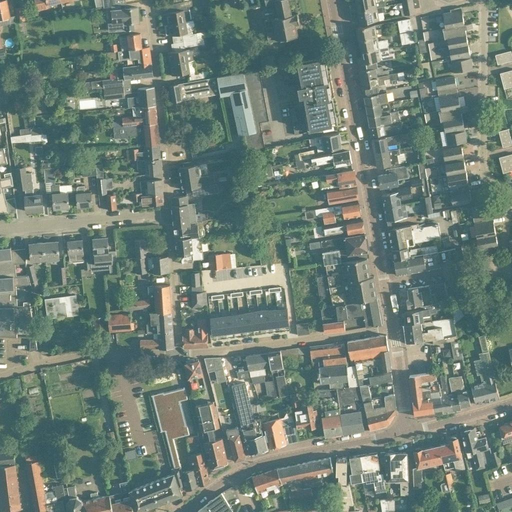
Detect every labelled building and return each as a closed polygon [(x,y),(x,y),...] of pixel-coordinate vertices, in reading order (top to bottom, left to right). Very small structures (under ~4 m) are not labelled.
[(0,0),(0,24),(0,25),(10,23),(9,17),(10,16),(6,0),(0,0)] [(35,0),(37,9),(49,7),(48,4),(61,2),(60,0),(35,0)] [(102,0),(104,8),(126,4),(125,0),(102,0)] [(191,0),(190,0),(183,1),(177,2),(179,8),(192,6),(191,0)] [(287,0),(264,0),(266,5),(277,2),(280,17),(291,15),(287,0)] [(356,0),(358,11),(384,6),(383,0),(375,2),(375,0),(356,0)] [(418,0),(414,0),(403,2),(405,15),(415,13),(414,8),(420,7),(418,0)] [(15,7),(17,21),(25,20),(24,6),(15,7)] [(384,6),(358,11),(361,23),(379,20),(377,13),(385,11),(384,6)] [(117,22),(118,31),(134,30),(133,23),(139,22),(138,7),(124,8),(124,11),(121,11),(121,10),(112,10),(113,23),(117,22)] [(166,12),(166,14),(163,15),(165,24),(168,23),(168,24),(186,21),(191,20),(189,8),(166,12)] [(451,12),(443,13),(445,23),(445,27),(446,27),(464,24),(464,23),(462,14),(451,16),(451,12)] [(291,15),(280,17),(264,20),(268,41),(287,38),(288,40),(298,38),(296,28),(300,27),(297,14),(291,15)] [(410,18),(398,20),(399,27),(412,25),(410,18)] [(25,21),(18,22),(19,29),(26,28),(25,21)] [(186,21),(168,24),(168,25),(165,25),(167,34),(170,34),(170,36),(182,33),(184,41),(198,39),(197,33),(193,34),(190,26),(187,27),(186,21)] [(445,27),(443,27),(443,31),(446,30),(447,37),(466,34),(465,29),(473,27),(472,22),(464,23),(464,24),(446,27),(445,27)] [(381,24),(356,28),(359,40),(378,37),(376,29),(382,28),(381,24)] [(412,25),(399,27),(400,34),(404,33),(413,32),(412,25)] [(413,32),(404,33),(406,44),(415,42),(413,32)] [(140,33),(120,36),(122,50),(142,47),(140,33)] [(466,34),(447,37),(449,48),(468,44),(466,34)] [(378,37),(359,40),(361,52),(380,49),(386,48),(385,44),(379,45),(379,42),(378,37)] [(417,40),(420,53),(427,52),(425,40),(424,38),(417,40)] [(198,39),(184,41),(185,49),(191,48),(190,46),(199,45),(198,39)] [(468,44),(449,48),(451,58),(470,55),(468,44)] [(149,46),(142,47),(122,50),(118,51),(119,60),(137,57),(138,64),(123,66),(123,67),(151,64),(149,46)] [(168,52),(170,64),(188,60),(193,59),(191,48),(168,52)] [(362,58),(357,59),(359,64),(361,64),(377,62),(388,60),(387,55),(381,56),(380,49),(361,52),(362,58)] [(511,55),(511,51),(495,55),(498,64),(511,60),(511,55)] [(295,60),(300,86),(299,87),(301,96),(302,95),(309,132),(338,127),(333,97),(335,97),(334,96),(332,97),(331,92),(334,91),(330,74),(328,74),(325,54),(295,60)] [(470,55),(451,58),(452,62),(454,72),(473,68),(470,55)] [(188,60),(170,64),(172,75),(190,72),(188,60)] [(243,60),(227,63),(228,71),(245,68),(243,60)] [(362,70),(360,70),(361,79),(398,73),(397,68),(383,70),(383,67),(378,68),(377,62),(361,64),(362,70)] [(104,87),(104,88),(124,85),(123,77),(133,75),(133,76),(153,74),(151,64),(123,67),(117,68),(118,77),(91,81),(92,88),(104,87)] [(259,68),(243,71),(245,77),(260,74),(259,68)] [(511,69),(500,73),(504,88),(511,86),(511,69)] [(209,71),(189,74),(191,80),(210,76),(209,71)] [(243,71),(218,76),(221,92),(235,90),(244,134),(256,131),(255,123),(253,117),(252,112),(251,106),(250,100),(248,94),(247,89),(246,83),(245,77),(243,71)] [(398,73),(361,79),(364,94),(380,91),(386,90),(384,80),(390,79),(390,80),(399,78),(398,73)] [(260,74),(245,77),(246,83),(261,80),(260,74)] [(180,83),(170,85),(173,101),(183,99),(221,92),(218,76),(180,83)] [(445,78),(436,79),(438,93),(446,92),(457,90),(455,76),(445,78)] [(26,80),(28,97),(35,96),(33,79),(26,80)] [(261,80),(246,83),(247,89),(262,86),(261,80)] [(295,84),(286,86),(287,93),(296,91),(295,84)] [(124,85),(104,88),(105,100),(125,98),(125,95),(124,85)] [(140,106),(141,106),(156,105),(154,86),(138,88),(140,106)] [(262,86),(247,89),(248,94),(263,92),(262,86)] [(409,91),(411,98),(418,96),(417,89),(409,91)] [(447,94),(439,95),(439,98),(440,100),(441,105),(459,102),(457,90),(446,92),(447,94)] [(263,92),(248,94),(250,100),(264,97),(263,92)] [(364,96),(366,106),(388,102),(388,100),(386,92),(364,96)] [(264,97),(250,100),(251,106),(266,103),(264,97)] [(15,102),(16,109),(27,107),(26,100),(15,102)] [(399,100),(388,102),(366,106),(368,116),(391,111),(390,106),(400,105),(399,100)] [(441,110),(439,110),(440,119),(441,120),(443,120),(462,117),(461,111),(468,110),(468,106),(460,107),(459,102),(441,105),(441,110)] [(266,103),(251,106),(252,112),(267,109),(266,103)] [(122,117),(123,126),(158,123),(156,105),(141,106),(142,115),(122,117)] [(267,109),(252,112),(253,117),(268,115),(267,109)] [(398,110),(391,111),(368,116),(370,125),(395,121),(400,120),(399,115),(398,110)] [(268,115),(253,117),(255,123),(260,122),(269,121),(268,115)] [(462,117),(443,120),(445,130),(464,127),(462,117)] [(395,121),(370,125),(372,136),(386,134),(385,129),(397,127),(395,121)] [(256,131),(244,134),(245,140),(263,136),(260,122),(255,123),(256,131)] [(114,127),(115,137),(137,135),(159,133),(158,123),(123,126),(114,127)] [(464,127),(445,130),(448,145),(457,143),(467,141),(464,127)] [(499,131),(499,132),(503,147),(511,144),(511,143),(508,129),(499,131)] [(315,138),(316,146),(317,146),(318,150),(324,149),(325,150),(342,147),(339,132),(321,135),(322,136),(315,138)] [(159,133),(137,135),(138,145),(145,144),(145,145),(159,144),(160,144),(159,133)] [(11,137),(12,143),(43,140),(42,134),(11,137)] [(223,142),(221,134),(189,141),(190,149),(223,142)] [(372,139),(375,152),(389,150),(388,145),(399,143),(398,135),(372,139)] [(263,136),(245,140),(246,145),(264,142),(263,136)] [(264,142),(246,145),(248,151),(265,148),(264,142)] [(137,159),(137,161),(160,158),(159,144),(145,145),(145,150),(139,151),(138,148),(126,149),(127,159),(138,158),(139,159),(137,159)] [(419,145),(412,146),(414,156),(421,154),(419,145)] [(389,150),(375,152),(377,167),(399,163),(398,154),(399,154),(399,153),(412,150),(411,146),(389,150)] [(443,150),(445,161),(464,158),(461,146),(443,150)] [(314,149),(299,152),(299,154),(300,159),(315,155),(314,149)] [(329,153),(313,156),(315,163),(333,159),(335,166),(352,163),(349,150),(329,154),(329,153)] [(247,160),(246,152),(236,153),(237,162),(247,160)] [(511,153),(499,157),(503,173),(511,170),(511,153)] [(160,158),(137,161),(138,169),(141,169),(141,171),(146,171),(146,174),(162,173),(160,158)] [(464,158),(445,161),(447,173),(466,169),(464,158)] [(95,163),(70,166),(71,176),(96,174),(95,163)] [(201,176),(199,164),(179,167),(182,189),(202,186),(216,184),(214,174),(201,176)] [(381,187),(391,185),(398,184),(397,178),(408,176),(406,165),(398,167),(389,168),(389,173),(379,175),(381,187)] [(251,170),(249,174),(250,187),(261,186),(260,177),(273,175),(271,166),(259,168),(259,169),(251,170)] [(16,168),(19,190),(25,189),(26,196),(25,196),(27,211),(43,210),(42,195),(34,195),(33,189),(34,189),(33,181),(32,181),(32,172),(25,173),(25,167),(16,168)] [(424,168),(426,178),(429,177),(435,176),(433,167),(424,168)] [(354,169),(319,175),(321,189),(333,187),(356,184),(354,169)] [(466,169),(447,173),(450,188),(457,187),(456,183),(468,181),(466,169)] [(239,180),(238,171),(229,172),(231,182),(239,180)] [(1,179),(0,179),(0,190),(4,190),(3,187),(13,186),(12,176),(11,176),(12,176),(5,178),(1,178),(1,179)] [(104,178),(97,179),(99,194),(107,194),(105,178),(104,178)] [(412,179),(413,187),(423,185),(422,178),(412,179)] [(140,181),(141,193),(142,193),(142,195),(163,193),(162,179),(140,181)] [(216,184),(202,186),(204,194),(219,192),(218,183),(216,184)] [(53,193),(53,199),(54,209),(69,207),(68,192),(61,193),(60,184),(52,185),(53,193)] [(77,193),(77,197),(78,207),(93,205),(91,192),(85,192),(84,185),(76,186),(77,192),(77,193)] [(356,185),(328,190),(314,192),(314,197),(328,195),(329,197),(342,195),(343,200),(359,198),(356,185)] [(382,194),(384,207),(401,204),(400,199),(412,197),(410,186),(397,188),(397,192),(382,194)] [(469,187),(459,189),(450,190),(453,205),(472,201),(469,187)] [(0,190),(0,213),(9,213),(7,203),(14,202),(15,202),(15,197),(6,199),(4,190),(0,190)] [(141,193),(132,193),(132,201),(142,200),(142,205),(164,204),(163,193),(142,195),(142,193),(141,193)] [(115,194),(107,195),(108,210),(117,209),(115,194)] [(172,205),(174,226),(189,224),(196,223),(194,203),(187,203),(187,195),(172,197),(172,205)] [(425,196),(420,197),(423,214),(428,213),(433,212),(430,195),(425,196)] [(433,199),(435,209),(442,207),(441,201),(438,202),(437,198),(433,199)] [(358,202),(315,210),(316,214),(319,216),(323,215),(325,223),(335,221),(334,214),(343,212),(344,218),(361,215),(358,202)] [(405,203),(401,204),(384,207),(387,221),(407,217),(405,203)] [(471,206),(473,216),(474,221),(493,218),(490,203),(471,206)] [(256,218),(258,230),(266,228),(265,217),(256,218)] [(189,224),(174,226),(175,235),(176,238),(199,236),(201,236),(204,236),(204,234),(205,234),(205,230),(203,229),(202,219),(197,220),(197,223),(196,223),(189,224)] [(333,224),(322,226),(323,233),(347,229),(348,234),(365,231),(363,219),(333,224)] [(474,223),(477,237),(496,234),(494,223),(483,226),(482,221),(474,223)] [(388,229),(392,249),(408,247),(408,245),(414,244),(414,242),(440,237),(438,223),(418,226),(417,224),(388,229)] [(325,264),(326,264),(367,257),(369,257),(366,233),(321,240),(322,247),(343,244),(342,242),(346,242),(347,247),(322,251),(324,263),(325,264)] [(496,234),(477,237),(480,252),(487,250),(487,246),(498,244),(496,234)] [(445,247),(452,245),(449,235),(443,237),(445,247)] [(93,239),(95,253),(91,253),(90,253),(91,263),(109,262),(110,273),(110,274),(118,273),(116,251),(109,251),(107,237),(108,237),(101,237),(101,236),(94,236),(94,237),(95,237),(95,238),(93,238),(93,239)] [(176,238),(175,238),(177,255),(183,255),(183,257),(182,258),(181,260),(182,263),(189,263),(189,260),(203,258),(201,236),(199,236),(176,238)] [(68,240),(69,250),(70,260),(73,262),(84,261),(85,268),(81,268),(82,276),(92,275),(90,257),(84,258),(82,239),(75,240),(75,239),(74,238),(70,238),(69,239),(69,240),(68,240)] [(144,239),(134,240),(136,250),(137,257),(146,256),(146,249),(144,239)] [(58,241),(44,243),(45,259),(59,258),(58,241)] [(44,243),(30,244),(31,260),(45,259),(44,243)] [(408,247),(392,249),(394,259),(430,253),(438,251),(437,245),(429,246),(411,250),(411,251),(409,251),(408,247)] [(0,276),(17,276),(15,264),(27,263),(25,248),(11,250),(11,246),(0,247),(0,276)] [(430,253),(394,259),(397,275),(441,267),(438,252),(438,251),(430,253)] [(230,253),(222,254),(210,255),(211,269),(231,267),(230,253)] [(137,257),(134,258),(136,273),(149,272),(147,257),(146,256),(137,257)] [(158,257),(147,257),(149,272),(150,273),(159,273),(169,272),(168,256),(158,257)] [(317,276),(318,286),(371,278),(368,260),(367,257),(326,264),(328,274),(317,276)] [(33,265),(27,267),(33,289),(39,288),(33,265)] [(65,266),(58,267),(59,283),(67,283),(65,266)] [(199,272),(191,272),(192,286),(195,285),(200,285),(199,272)] [(0,276),(0,289),(17,288),(16,286),(31,285),(29,275),(17,276),(0,276)] [(371,278),(318,286),(319,296),(331,294),(333,305),(336,304),(378,297),(377,294),(374,278),(371,278)] [(155,294),(156,312),(172,311),(170,284),(155,285),(155,286),(148,286),(149,294),(155,294)] [(409,299),(406,299),(408,306),(417,305),(423,304),(421,291),(430,290),(429,284),(417,286),(408,288),(409,299)] [(17,288),(0,289),(0,306),(17,306),(17,288)] [(199,292),(191,292),(192,307),(207,306),(206,291),(202,291),(199,292)] [(76,295),(45,299),(48,318),(54,317),(54,311),(70,309),(71,315),(79,314),(76,295)] [(378,297),(336,304),(336,308),(338,318),(344,318),(344,320),(345,329),(382,323),(378,297)] [(150,298),(122,301),(124,309),(150,307),(150,298)] [(404,311),(406,324),(423,321),(432,320),(431,313),(437,312),(437,310),(439,310),(438,302),(437,303),(433,303),(432,304),(421,306),(421,309),(414,310),(404,311)] [(320,307),(323,323),(324,332),(345,329),(344,320),(336,320),(335,313),(330,314),(328,305),(320,307)] [(452,311),(453,317),(454,323),(464,315),(458,305),(452,311)] [(17,306),(0,306),(0,318),(17,318),(17,316),(32,316),(30,306),(23,306),(17,306)] [(89,308),(81,309),(81,311),(83,311),(83,312),(85,311),(86,317),(90,316),(89,308)] [(287,308),(277,309),(280,326),(290,325),(287,308)] [(268,310),(270,327),(280,326),(277,309),(268,310)] [(268,310),(258,311),(260,328),(270,327),(268,310)] [(151,312),(151,323),(157,323),(157,325),(172,324),(172,311),(156,312),(151,312)] [(258,311),(249,312),(251,329),(260,328),(258,311)] [(249,312),(239,313),(241,331),(242,331),(242,330),(251,329),(249,312)] [(108,315),(109,321),(109,331),(134,329),(133,322),(131,322),(130,313),(108,315)] [(239,314),(230,315),(232,332),(241,331),(239,313),(239,314)] [(230,315),(220,316),(222,333),(232,332),(230,315)] [(220,316),(210,318),(212,335),(222,333),(220,316)] [(423,321),(406,324),(403,324),(405,343),(432,339),(433,344),(457,340),(456,334),(454,323),(453,317),(432,320),(423,321)] [(17,318),(0,318),(0,336),(17,337),(17,318)] [(186,335),(182,335),(183,348),(208,347),(208,334),(207,334),(206,319),(197,319),(198,331),(193,331),(193,328),(186,328),(186,335)] [(106,320),(94,322),(98,345),(109,344),(106,320)] [(308,322),(296,323),(298,335),(310,333),(308,322)] [(147,324),(147,332),(158,332),(173,331),(172,324),(157,325),(157,323),(151,323),(147,324)] [(158,339),(151,339),(141,340),(141,348),(159,348),(159,349),(174,348),(173,331),(158,332),(158,339)] [(386,335),(347,341),(350,356),(351,361),(355,360),(356,364),(358,378),(373,375),(371,366),(377,365),(378,369),(383,368),(384,370),(392,369),(388,349),(389,349),(386,335)] [(473,392),(473,394),(476,404),(485,401),(485,402),(486,401),(486,400),(488,399),(488,401),(489,401),(489,400),(499,398),(497,388),(495,379),(488,350),(485,335),(479,336),(483,352),(479,353),(482,366),(481,366),(483,373),(484,373),(486,381),(471,385),(473,392)] [(460,358),(462,370),(465,369),(463,358),(460,340),(451,341),(454,359),(460,358)] [(344,342),(310,346),(311,353),(311,358),(324,356),(325,365),(319,366),(321,383),(329,383),(330,389),(336,388),(360,385),(358,378),(356,364),(347,366),(344,342)] [(310,346),(298,348),(299,355),(311,353),(310,346)] [(298,348),(281,350),(282,361),(288,360),(289,362),(300,360),(299,357),(299,355),(298,348)] [(282,361),(281,350),(268,352),(271,365),(271,369),(283,367),(282,361)] [(268,352),(246,355),(248,365),(249,370),(249,369),(251,376),(262,374),(260,367),(271,365),(268,352)] [(220,357),(204,358),(208,371),(223,367),(220,357)] [(186,360),(194,395),(201,394),(196,376),(202,375),(198,359),(195,360),(194,358),(186,360)] [(249,369),(249,370),(237,372),(239,379),(251,376),(249,369)] [(22,376),(25,384),(33,382),(32,378),(35,375),(34,372),(22,376)] [(373,375),(358,378),(360,385),(368,384),(393,379),(392,372),(382,373),(373,375)] [(410,375),(412,394),(422,392),(421,390),(430,389),(429,385),(437,383),(435,372),(410,375)] [(288,395),(285,374),(275,375),(279,396),(288,395)] [(442,388),(440,389),(441,395),(440,396),(442,412),(451,411),(449,394),(448,394),(445,374),(440,375),(442,388)] [(461,375),(454,377),(461,407),(471,405),(467,390),(464,390),(461,375)] [(452,394),(449,394),(451,411),(461,409),(461,407),(454,377),(448,378),(452,394)] [(277,397),(274,380),(265,381),(268,398),(277,397)] [(245,382),(232,385),(242,428),(244,440),(247,439),(250,454),(268,449),(268,448),(262,423),(261,423),(256,403),(250,404),(245,382)] [(422,392),(412,394),(414,414),(417,416),(442,412),(440,396),(441,395),(440,389),(439,384),(437,384),(437,383),(429,385),(430,389),(421,390),(422,392)] [(368,384),(360,385),(361,390),(370,428),(370,429),(387,425),(390,423),(393,417),(392,413),(388,414),(386,405),(384,405),(382,396),(381,396),(371,399),(368,384)] [(360,385),(336,388),(344,433),(370,428),(361,390),(360,385)] [(140,487),(129,490),(131,499),(134,511),(137,511),(183,494),(180,489),(185,487),(186,491),(187,490),(182,473),(183,473),(182,472),(173,437),(189,433),(181,400),(188,398),(185,386),(184,386),(184,387),(164,392),(164,391),(152,394),(161,431),(166,429),(175,467),(171,467),(173,474),(140,487)] [(387,387),(380,389),(381,396),(382,396),(384,405),(386,405),(388,414),(392,413),(393,417),(396,412),(394,393),(388,395),(387,387)] [(330,389),(316,390),(318,406),(320,406),(322,417),(323,426),(325,436),(344,433),(336,388),(330,389)] [(289,394),(291,407),(299,405),(297,392),(289,394)] [(214,401),(196,405),(202,430),(208,429),(213,427),(219,426),(218,418),(220,417),(216,405),(215,405),(214,401)] [(302,409),(295,410),(298,427),(307,426),(308,428),(309,428),(310,429),(314,428),(315,426),(316,426),(314,417),(317,417),(316,409),(313,409),(312,402),(310,402),(308,401),(305,401),(304,403),(303,404),(303,405),(302,405),(301,406),(302,409)] [(280,418),(262,423),(268,448),(298,441),(291,411),(287,412),(284,417),(280,418)] [(501,433),(499,433),(503,443),(511,440),(511,421),(500,426),(501,427),(499,428),(501,433)] [(228,436),(232,451),(234,461),(246,457),(238,426),(226,429),(228,436)] [(211,440),(204,442),(210,468),(228,463),(220,438),(216,439),(213,427),(208,429),(211,440)] [(461,430),(468,458),(474,456),(477,468),(485,466),(480,450),(489,448),(486,436),(482,437),(480,432),(476,433),(475,427),(461,430)] [(114,431),(107,432),(110,444),(116,443),(114,431)] [(450,442),(439,445),(443,461),(454,459),(457,470),(465,468),(458,437),(449,440),(450,442)] [(0,443),(0,493),(2,511),(12,511),(21,510),(14,452),(9,452),(8,450),(6,450),(5,447),(0,443)] [(417,467),(413,468),(414,488),(423,488),(422,466),(443,461),(439,445),(414,451),(417,467)] [(136,457),(134,448),(125,451),(127,459),(136,457)] [(380,452),(381,463),(386,463),(387,480),(396,480),(396,482),(401,482),(402,494),(408,494),(407,452),(396,452),(395,451),(380,452)] [(497,451),(491,453),(495,466),(501,464),(497,451)] [(209,482),(203,452),(189,455),(191,463),(195,462),(196,468),(201,486),(209,482)] [(377,452),(360,455),(363,471),(361,472),(363,481),(363,482),(374,480),(376,492),(386,490),(383,472),(379,472),(379,469),(380,469),(377,452)] [(350,456),(351,466),(352,472),(350,473),(351,482),(363,481),(361,472),(363,471),(360,455),(350,456)] [(337,457),(336,476),(339,476),(338,501),(337,501),(337,511),(342,511),(348,511),(349,503),(353,503),(349,481),(346,481),(347,456),(343,456),(343,457),(337,457)] [(277,468),(283,485),(283,487),(288,486),(289,490),(291,500),(313,496),(311,486),(323,484),(321,474),(334,472),(331,457),(277,468)] [(47,511),(46,503),(44,493),(39,461),(27,462),(36,511),(47,511)] [(54,465),(57,478),(66,476),(63,463),(54,465)] [(183,473),(182,473),(187,490),(200,485),(200,486),(201,486),(196,468),(182,472),(183,473)] [(277,468),(253,476),(258,493),(283,485),(277,468)] [(62,484),(60,485),(63,500),(65,500),(65,498),(69,498),(66,503),(67,511),(84,511),(83,500),(77,496),(75,485),(63,487),(62,484)] [(55,491),(44,493),(46,503),(47,511),(65,511),(64,511),(63,500),(60,485),(54,486),(55,491)] [(129,490),(110,495),(110,496),(112,511),(134,511),(131,499),(129,490)] [(94,498),(83,500),(84,511),(112,511),(110,496),(110,495),(97,497),(97,495),(98,495),(98,492),(91,493),(91,496),(93,496),(94,498)] [(233,511),(221,493),(199,510),(200,511),(233,511)] [(488,493),(478,496),(480,504),(490,501),(488,493)] [(389,511),(387,498),(380,499),(382,511),(389,511)] [(508,499),(496,503),(498,509),(510,505),(508,499)]
